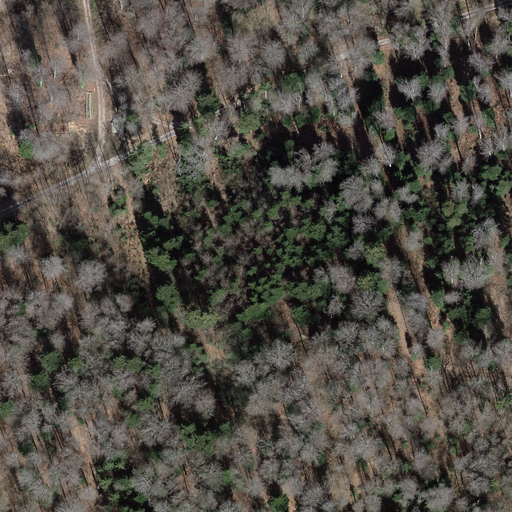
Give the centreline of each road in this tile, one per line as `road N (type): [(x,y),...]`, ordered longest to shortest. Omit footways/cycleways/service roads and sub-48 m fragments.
road 1 (track): [(0,216),(373,48),(506,0)]
road 2 (track): [(95,168),(106,120),(86,0)]
